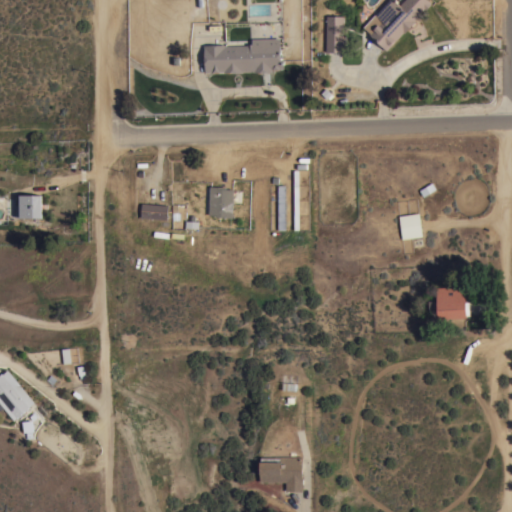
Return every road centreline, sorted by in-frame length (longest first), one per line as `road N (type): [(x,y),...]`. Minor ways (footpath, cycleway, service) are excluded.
road 1 (residential): [(112,511),(98,223),(104,0)]
road 2 (residential): [(104,134),(511,121)]
road 3 (residential): [(510,122),(510,511)]
road 4 (residential): [(510,122),(508,0)]
